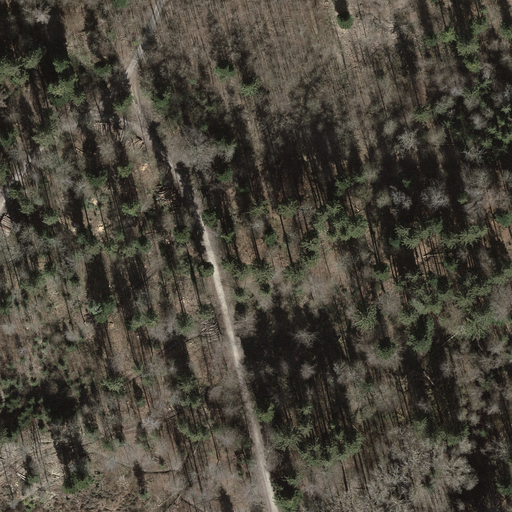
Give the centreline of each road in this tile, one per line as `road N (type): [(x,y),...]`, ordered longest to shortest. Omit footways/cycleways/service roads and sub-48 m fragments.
road 1 (track): [(72,122),(114,117),(150,139),(191,210),(275,511)]
road 2 (track): [(72,122),(101,106),(129,73),(161,0)]
